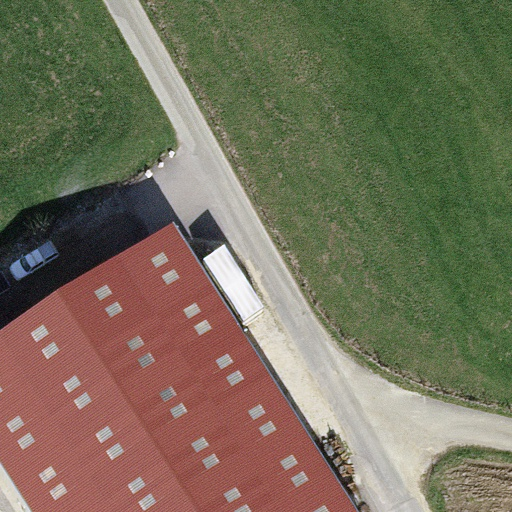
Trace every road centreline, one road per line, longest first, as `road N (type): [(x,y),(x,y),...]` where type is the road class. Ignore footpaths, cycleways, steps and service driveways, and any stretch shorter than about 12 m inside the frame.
road 1 (track): [(404,511),(109,0)]
road 2 (track): [(349,406),(418,413),(511,437)]
